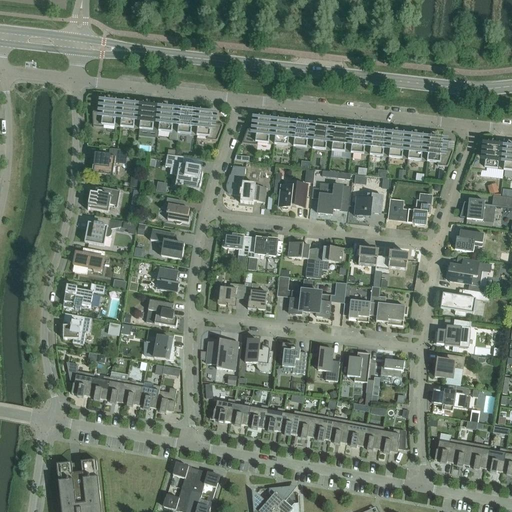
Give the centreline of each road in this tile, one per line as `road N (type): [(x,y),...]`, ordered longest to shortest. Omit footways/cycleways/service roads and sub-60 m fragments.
road 1 (residential): [(48,419),(55,401),(44,316),(72,191),(75,80)]
road 2 (secondary): [(511,85),(464,88),(184,57)]
road 3 (residential): [(423,348),(190,316)]
road 4 (residential): [(438,246),(205,215)]
road 5 (residential): [(476,126),(243,99)]
road 6 (residential): [(421,488),(191,445)]
road 7 (residential): [(243,99),(75,80)]
road 8 (residential): [(191,445),(48,419)]
road 9 (residential): [(2,71),(8,123),(0,211)]
road 10 (residential): [(421,488),(423,348)]
road 11 (residential): [(191,445),(190,316)]
road 12 (residential): [(438,246),(476,126)]
road 13 (residential): [(205,215),(243,99)]
